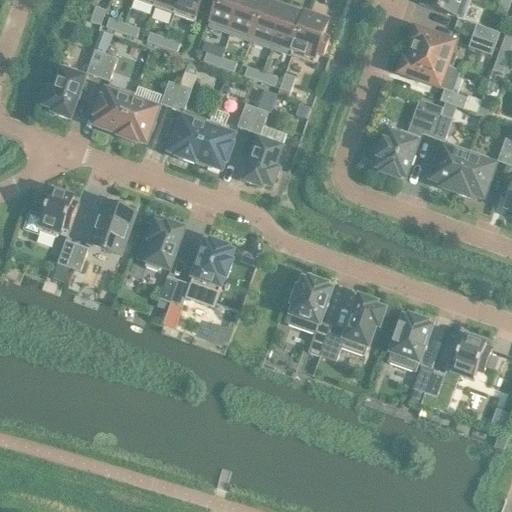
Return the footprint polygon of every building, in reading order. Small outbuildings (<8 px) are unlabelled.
[(133,0),(133,2),(154,9),(156,0),(133,0)] [(156,0),(154,9),(174,16),(179,0),(156,0)] [(179,0),(174,16),(195,24),(203,0),(179,0)] [(231,36),(243,0),(219,0),(209,29),(231,36)] [(251,44),(265,3),(263,2),(262,3),(263,4),(262,6),(256,3),(257,0),(256,0),(243,0),(231,36),(251,44)] [(471,1),(469,0),(425,0),(423,7),(464,22),(471,1)] [(502,0),(498,12),(507,15),(511,1),(511,0),(502,0)] [(272,51),(286,11),(273,6),(272,9),(265,7),(266,5),(267,5),(267,4),(265,3),(251,44),(272,51)] [(91,23),(101,27),(106,12),(96,8),(91,23)] [(286,11),(272,51),(292,58),(306,15),(305,17),(303,17),(303,18),(304,18),(303,20),(296,18),(297,15),(286,11)] [(306,15),(292,58),(314,66),(317,55),(323,57),(329,42),(323,40),(329,23),(315,18),(314,21),(307,19),(307,17),(308,17),(309,16),(306,15)] [(122,34),(125,26),(110,20),(107,29),(122,34)] [(125,26),(122,34),(137,39),(140,31),(125,26)] [(473,37),(496,46),(500,34),(477,26),(473,37)] [(411,54),(453,69),(458,56),(453,54),(457,45),(415,30),(410,45),(414,46),(411,54)] [(162,49),(165,40),(150,35),(148,43),(162,49)] [(499,54),(508,57),(511,47),(511,37),(506,35),(499,54)] [(496,46),(473,37),(468,49),(492,57),(496,46)] [(165,40),(162,49),(177,54),(180,45),(165,40)] [(101,73),(106,57),(95,53),(87,76),(98,80),(101,73)] [(453,69),(411,54),(408,62),(404,61),(399,76),(440,90),(448,68),(453,70),(453,69)] [(508,57),(499,54),(492,73),(502,77),(508,57)] [(219,69),(222,60),(207,55),(204,63),(219,69)] [(101,73),(98,80),(110,84),(118,61),(106,57),(101,73)] [(222,60),(219,69),(234,74),(237,65),(222,60)] [(53,115),(71,121),(85,80),(76,77),(78,72),(64,67),(55,92),(51,91),(45,108),(54,112),(53,115)] [(260,83),(263,75),(248,69),(245,78),(260,83)] [(180,88),(174,107),(185,111),(193,88),(196,79),(185,75),(182,84),(180,88)] [(263,75),(260,83),(275,88),(278,80),(263,75)] [(296,79),(285,76),(280,90),(290,94),(296,79)] [(169,84),(162,103),(174,107),(180,88),(169,84)] [(441,101),(464,109),(468,98),(445,89),(441,101)] [(133,101),(135,96),(120,90),(118,96),(107,92),(104,101),(102,100),(95,118),(97,119),(94,128),(120,137),(119,138),(120,139),(120,137),(133,101)] [(120,137),(120,139),(137,145),(138,143),(147,146),(159,111),(134,101),(136,96),(135,96),(133,101),(120,137)] [(487,121),(488,118),(493,102),(483,99),(478,114),(477,117),(487,121)] [(249,134),(257,110),(246,106),(237,130),(249,134)] [(257,110),(249,134),(260,138),(269,114),(257,110)] [(208,130),(210,122),(184,113),(169,154),(178,158),(177,159),(195,165),(200,151),(208,130)] [(433,140),(441,117),(430,113),(421,136),(433,140)] [(441,117),(433,140),(444,144),(453,121),(441,117)] [(200,151),(195,165),(196,166),(196,164),(222,173),(225,164),(227,165),(233,147),(232,146),(235,137),(223,133),(225,128),(210,122),(208,130),(200,151)] [(265,127),(262,137),(286,143),(289,132),(265,127)] [(383,172),(382,175),(400,181),(401,179),(406,181),(421,139),(392,129),(387,145),(385,144),(379,160),(381,161),(378,171),(383,172)] [(509,168),(511,158),(511,142),(505,140),(497,163),(509,168)] [(244,183),(262,189),(263,186),(272,189),(279,171),(275,170),(282,150),(259,141),(244,183)] [(456,195),(471,153),(453,147),(451,155),(442,152),(431,182),(442,186),(441,190),(456,195)] [(471,153),(456,195),(471,200),(472,197),(484,201),(496,167),(487,164),(488,159),(471,153)] [(45,193),(37,215),(31,212),(23,233),(37,238),(39,233),(57,239),(58,235),(67,238),(77,210),(72,208),(75,200),(53,192),(52,196),(45,193)] [(134,213),(106,203),(90,246),(119,257),(134,213)] [(170,272),(185,231),(167,225),(166,228),(156,225),(150,243),(154,244),(145,269),(159,274),(161,269),(170,272)] [(65,243),(56,266),(68,271),(77,247),(65,243)] [(229,252),(230,250),(211,243),(210,246),(206,244),(191,285),(219,296),(224,280),(227,281),(233,264),(230,264),(234,254),(229,252)] [(77,247),(68,271),(70,271),(79,275),(88,251),(77,247)] [(171,306),(179,282),(168,278),(159,302),(171,306)] [(321,360),(321,358),(330,335),(332,328),(321,324),(332,292),(327,290),(328,288),(310,281),(309,283),(304,282),(301,291),(298,290),(292,307),(295,308),(288,327),(315,336),(308,355),(321,360)] [(179,282),(171,306),(182,310),(191,286),(179,282)] [(330,335),(321,358),(337,364),(341,350),(365,359),(376,328),(379,329),(385,312),(376,308),(377,305),(359,299),(345,340),(330,335)] [(410,319),(409,321),(404,319),(388,364),(416,374),(432,329),(427,327),(428,325),(410,319)] [(485,349),(486,346),(465,338),(462,346),(456,344),(446,372),(473,382),(477,372),(484,374),(492,352),(485,349)] [(425,396),(434,372),(422,368),(413,391),(425,396)] [(434,372),(425,396),(437,400),(445,376),(434,372)]
